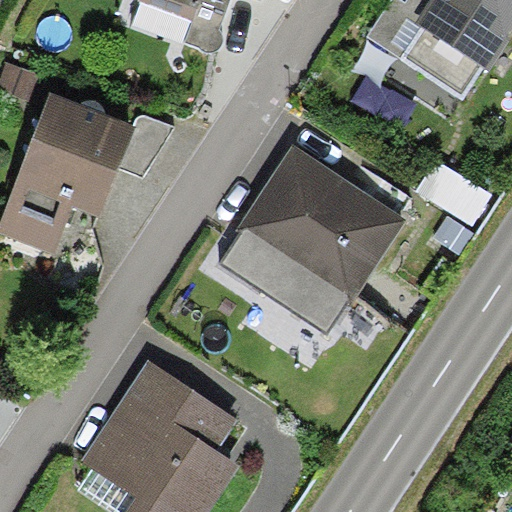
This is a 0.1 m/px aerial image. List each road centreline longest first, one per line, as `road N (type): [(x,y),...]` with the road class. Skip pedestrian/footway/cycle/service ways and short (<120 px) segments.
road 1 (residential): [(0,506),(124,292),(320,0)]
road 2 (secondary): [(352,511),(511,270)]
